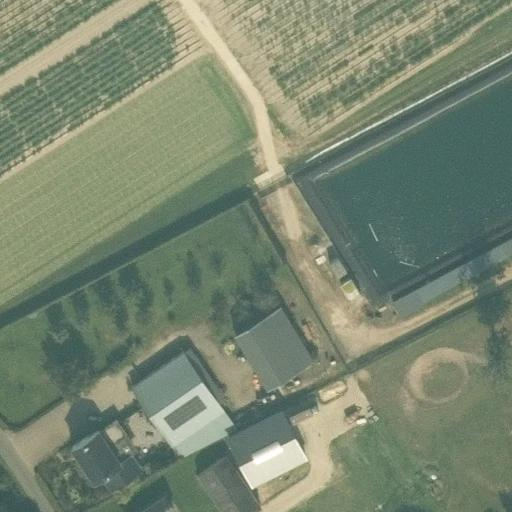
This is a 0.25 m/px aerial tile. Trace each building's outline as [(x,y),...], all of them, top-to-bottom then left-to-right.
[(267,359),(303,337),(282,301),(233,331),(268,387),(280,379),(267,359)] [(224,410),(184,351),(132,386),(172,445),(224,410)] [(250,479),(307,450),(285,409),(229,439),(250,479)] [(140,468),(130,453),(137,449),(116,419),(99,431),(98,428),(72,445),(95,479),(102,474),(111,488),(140,468)] [(227,455),(222,458),(199,474),(224,511),(250,511),(255,509),(261,505),(227,455)] [(140,511),(167,511),(173,508),(165,496),(140,511)]
